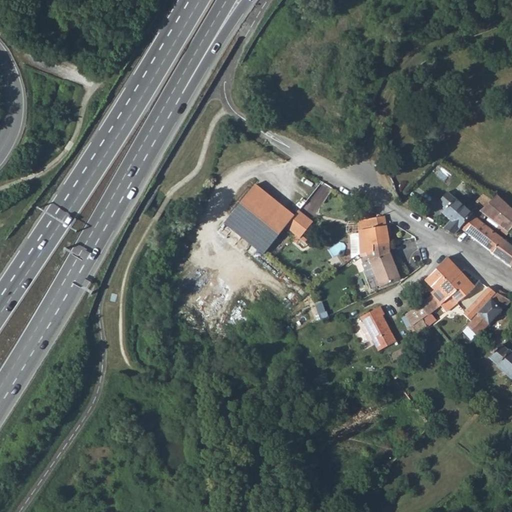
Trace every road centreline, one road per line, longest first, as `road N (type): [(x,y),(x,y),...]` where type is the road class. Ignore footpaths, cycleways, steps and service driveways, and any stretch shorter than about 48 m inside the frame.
road 1 (trunk): [(200,0),(0,314)]
road 2 (trunk): [(0,387),(171,94)]
road 3 (track): [(0,188),(62,154),(89,92),(157,0)]
road 4 (residential): [(511,281),(351,183)]
road 5 (trunk): [(171,94),(201,71),(247,0)]
